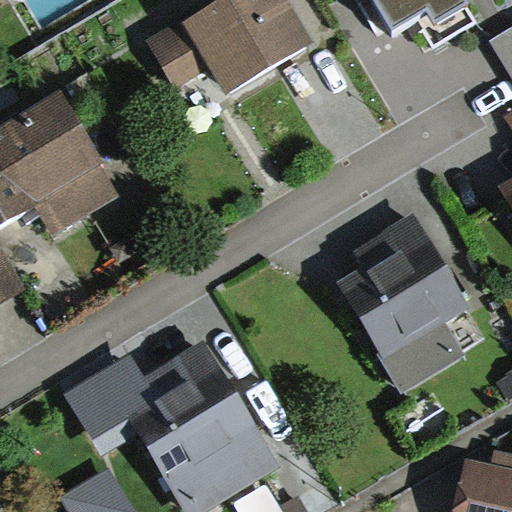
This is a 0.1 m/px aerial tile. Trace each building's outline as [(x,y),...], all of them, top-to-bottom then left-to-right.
[(177,87),(207,68),(229,104),(314,52),(282,0),(243,0),(196,29),(191,21),(151,45),(177,87)] [(476,23),(462,0),(375,0),(394,30),(409,21),(417,36),(426,31),(435,47),(476,23)] [(511,117),(508,120),(511,126),(511,31),(492,45),(511,77),(511,117)] [(60,102),(0,137),(0,304),(22,292),(0,254),(0,234),(34,215),(51,241),(118,200),(60,102)] [(511,183),(498,192),(511,216),(511,183)] [(413,220),(354,254),(365,273),(340,287),(402,396),(463,361),(445,328),(467,316),(413,220)] [(132,357),(67,396),(107,462),(138,443),(179,511),(212,511),(278,472),(203,347),(147,381),(132,357)] [(499,472),(464,466),(454,511),(511,511),(511,462),(502,460),(499,472)] [(128,511),(107,476),(65,502),(71,511),(128,511)] [(248,511),(287,511),(277,484),(243,496),(248,511)]
